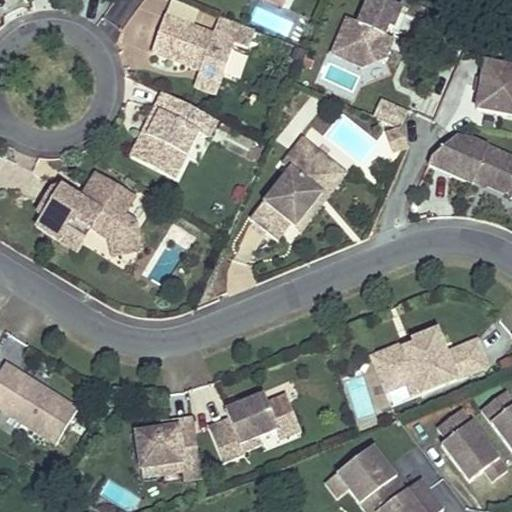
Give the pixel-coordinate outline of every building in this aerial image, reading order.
[(282,11),(287,0),(259,0),(259,1),(282,11)] [(392,32),(401,12),(373,0),(370,0),(358,28),(347,23),(332,58),(362,71),(385,61),(380,48),(384,38),(387,30),(392,32)] [(172,19),(194,26),(198,11),(176,5),(172,19)] [(247,53),(254,35),(218,21),(212,39),(164,20),(150,56),(198,74),(192,90),(214,98),(233,48),(247,53)] [(393,42),(384,38),(380,48),(385,61),(393,42)] [(239,80),(246,57),(232,53),(225,76),(239,80)] [(511,120),(511,72),(484,67),(475,113),(511,120)] [(207,141),(215,125),(161,97),(153,114),(159,116),(146,139),(141,137),(129,160),(172,182),(196,135),(207,141)] [(380,100),(371,119),(399,131),(408,112),(380,100)] [(159,116),(153,114),(141,137),(146,139),(159,116)] [(384,134),(391,157),(408,152),(400,129),(384,134)] [(335,169),(300,142),(281,168),(288,174),(249,223),(276,244),(288,228),(293,232),(321,197),(316,193),(335,169)] [(511,163),(473,146),(454,143),(430,163),(427,169),(471,189),(473,185),(502,197),(511,193),(511,163)] [(345,177),(335,169),(316,193),(321,197),(293,232),(299,236),(345,177)] [(121,218),(131,201),(94,178),(78,203),(80,208),(74,217),(50,202),(42,204),(33,218),(38,221),(32,231),(74,257),(88,234),(105,244),(109,261),(137,254),(133,225),(121,218)] [(443,358),(434,335),(369,362),(380,388),(409,376),(419,399),(485,371),(474,345),(443,358)] [(0,369),(0,415),(52,448),(74,414),(47,397),(43,402),(32,395),(35,389),(1,368),(0,369)] [(419,399),(409,376),(380,388),(384,398),(404,389),(409,402),(419,399)] [(47,397),(35,389),(32,395),(43,402),(47,397)] [(511,401),(506,394),(481,412),(511,452),(511,401)] [(274,435),(294,427),(283,399),(264,407),(260,399),(223,414),(226,423),(206,431),(221,468),(242,459),(240,456),(259,449),(256,442),(274,435)] [(462,411),(437,430),(447,442),(441,446),(469,483),(484,472),(499,460),(462,411)] [(181,484),(198,481),(190,423),(172,426),(173,432),(133,438),(138,472),(178,467),(179,474),(181,484)] [(172,426),(159,428),(160,434),(173,432),(172,426)] [(294,427),(274,435),(278,444),(299,439),(294,427)] [(406,491),(372,447),(336,474),(348,490),(364,511),(439,511),(443,510),(420,480),(406,491)] [(508,472),(499,460),(484,472),(492,483),(508,472)] [(178,467),(138,472),(139,480),(179,474),(178,467)] [(336,474),(324,483),(336,499),(348,490),(336,474)] [(109,481),(101,495),(130,511),(138,497),(109,481)]
